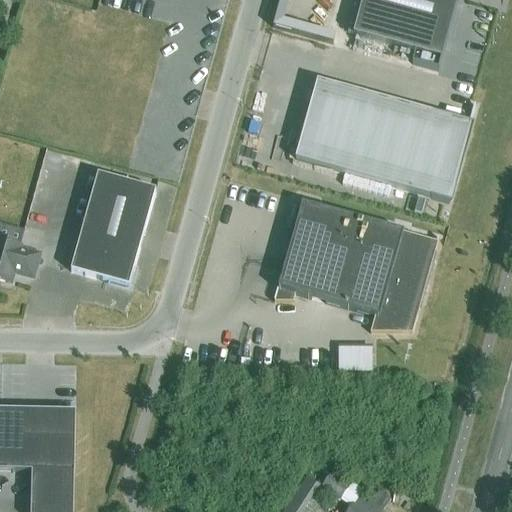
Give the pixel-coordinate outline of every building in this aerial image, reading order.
[(441,62),(457,0),(362,0),(353,37),(441,62)] [(470,126),(316,83),(294,163),(448,205),(470,126)] [(71,274),(129,290),(155,193),(97,177),(71,274)] [(370,334),(370,335),(412,336),(439,240),(437,239),(436,244),(302,207),(288,255),(274,305),(295,305),(293,304),(295,298),(378,320),(375,334),(370,334)] [(19,251),(20,249),(0,242),(0,282),(10,286),(12,276),(32,282),(39,257),(19,251)] [(335,373),(369,372),(369,348),(334,349),(335,373)] [(72,511),(75,415),(0,413),(0,474),(32,475),(30,511),(72,511)] [(349,490),(330,476),(321,489),(340,503),(349,490)] [(302,511),(319,487),(306,479),(284,511),(302,511)]
